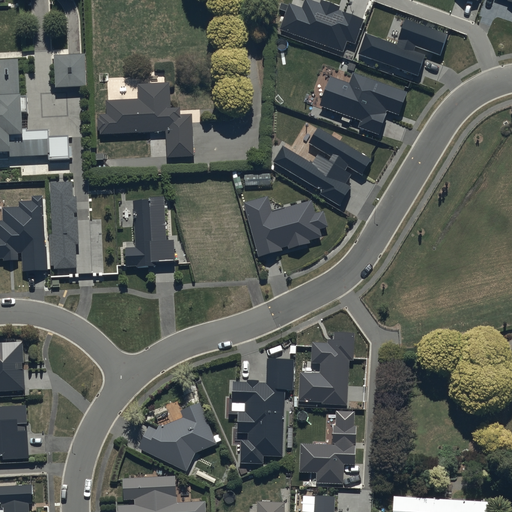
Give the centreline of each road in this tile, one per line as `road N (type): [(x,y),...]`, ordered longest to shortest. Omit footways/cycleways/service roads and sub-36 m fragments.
road 1 (residential): [(125,378),(323,287),(367,247),(439,124),(459,102),(511,78)]
road 2 (residential): [(125,378),(59,320),(0,311)]
road 3 (residential): [(74,511),(80,459),(125,378)]
